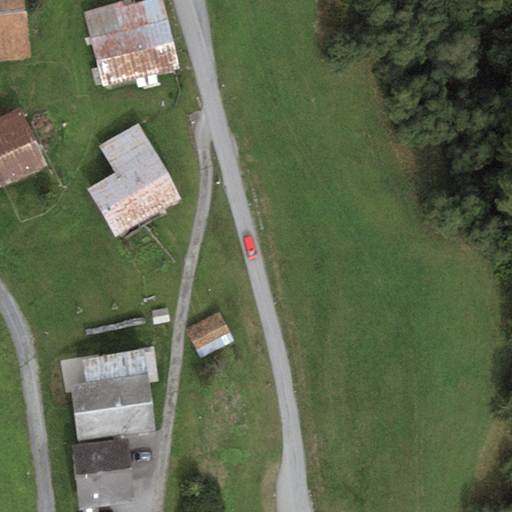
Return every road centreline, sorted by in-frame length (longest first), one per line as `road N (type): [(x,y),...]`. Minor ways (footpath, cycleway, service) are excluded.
road 1 (tertiary): [(184,0),(290,389),(303,511)]
road 2 (track): [(213,111),(157,511)]
road 3 (track): [(0,291),(21,329),(45,511)]
